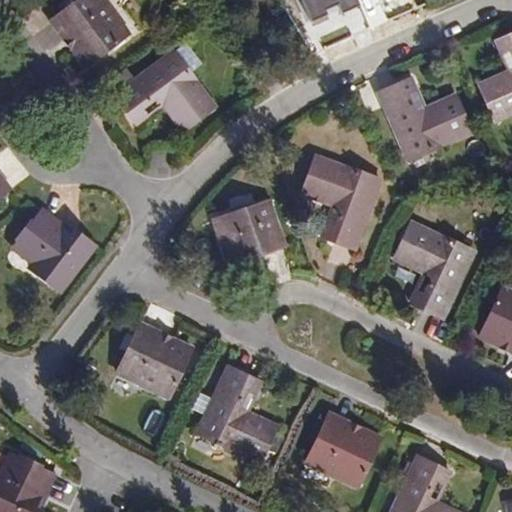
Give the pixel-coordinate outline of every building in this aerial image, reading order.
[(51,20),(86,67),(128,35),(102,0),(76,0),(75,1),(73,0),(64,0),(56,6),(61,12),(51,20)] [(511,33),(495,41),(509,72),(478,85),(494,123),(511,115),(511,33)] [(180,47),(192,69),(201,64),(189,42),(180,47)] [(173,52),(114,95),(136,124),(163,105),(182,131),(214,108),(173,52)] [(267,89),(279,81),(277,76),(264,84),(267,89)] [(410,79),(376,94),(407,162),(471,133),(454,95),(423,109),(410,79)] [(321,236),(355,248),(380,180),(315,156),(301,194),(333,205),(321,236)] [(0,196),(9,190),(0,177),(0,206),(3,204),(0,199),(0,196)] [(268,201),(213,220),(226,258),(241,254),(257,248),(259,255),(284,247),(268,201)] [(29,269),(60,292),(95,246),(81,236),(76,243),(60,231),(61,228),(41,213),(13,249),(33,264),(29,269)] [(410,303),(442,318),(474,252),(411,222),(394,258),(424,273),(410,303)] [(259,255),(257,248),(241,254),(243,260),(259,255)] [(511,293),(501,289),(478,336),(511,351),(511,293)] [(116,371),(169,397),(192,349),(171,338),(168,344),(161,341),(164,336),(138,323),(132,335),(126,332),(119,347),(125,350),(116,371)] [(168,344),(171,338),(164,336),(161,341),(168,344)] [(260,383),(227,367),(196,434),(259,464),(276,427),(246,413),(243,419),(235,415),(246,389),(255,393),(260,383)] [(255,393),(246,389),(235,415),(243,419),(246,413),(255,393)] [(305,462),(358,487),(381,440),(360,429),(357,435),(350,432),(353,426),(327,414),(321,426),(315,423),(308,438),(314,441),(305,462)] [(357,435),(360,429),(353,426),(350,432),(357,435)] [(0,511),(30,511),(38,495),(40,497),(51,474),(10,455),(0,475),(0,511)] [(449,472),(416,457),(389,511),(454,511),(434,502),(432,508),(423,504),(435,479),(444,483),(449,472)] [(444,483),(435,479),(423,504),(432,508),(434,502),(444,483)]
